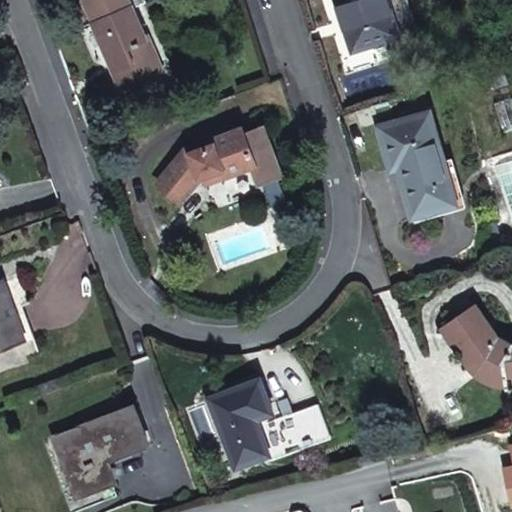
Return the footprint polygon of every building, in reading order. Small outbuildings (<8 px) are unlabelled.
[(97,23),(96,23),(124,87),(161,72),(134,7),(148,1),(147,0),(87,0),(97,23)] [(388,0),(337,0),(354,51),(400,35),(388,0)] [(458,204),(431,112),(380,127),(392,169),(399,167),(414,216),(458,204)] [(264,184),(244,129),(213,140),(215,145),(193,153),(188,149),(159,184),(180,202),(201,177),(224,169),(226,176),(235,172),(243,192),(264,184)] [(201,177),(204,184),(226,176),(224,169),(201,177)] [(495,224),(486,227),(489,236),(499,233),(495,224)] [(13,310),(21,307),(30,303),(19,273),(1,279),(0,279),(0,351),(25,343),(13,310)] [(504,372),(508,372),(509,376),(511,375),(511,343),(500,337),(476,304),(441,329),(469,369),(481,362),(485,366),(490,369),(495,372),(500,373),(504,372)] [(481,362),(469,369),(476,376),(484,381),(491,384),(498,385),(505,386),(510,385),(509,376),(508,372),(504,372),(500,373),(495,372),(490,369),(485,366),(481,362)] [(333,437),(320,403),(260,426),(258,420),(274,413),(261,379),(211,399),(238,468),(271,455),(273,460),(333,437)] [(57,435),(79,493),(113,481),(105,461),(149,445),(135,409),(82,430),(81,426),(57,435)]
